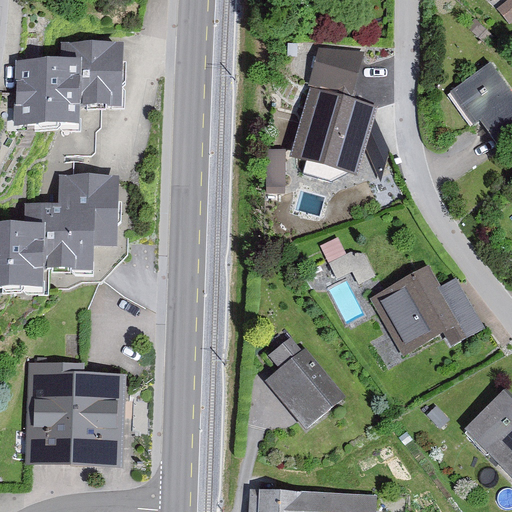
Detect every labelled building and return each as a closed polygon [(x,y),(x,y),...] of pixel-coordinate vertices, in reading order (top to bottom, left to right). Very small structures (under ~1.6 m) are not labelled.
[(511,0),(502,0),(511,14),(511,13),(511,0)] [(73,66),(21,64),(18,124),(75,127),(76,108),(122,110),(125,50),(73,48),(73,66)] [(358,66),(314,54),(305,86),(349,98),(358,66)] [(511,91),(496,66),(435,104),(456,139),(481,124),(499,153),(511,144),(511,91)] [(305,99),(289,161),(355,178),(371,115),(305,99)] [(32,227),(0,226),(0,289),(33,290),(34,272),(90,273),(90,252),(117,252),(119,184),(65,183),(64,210),(32,210),(32,227)] [(352,275),(356,284),(373,279),(364,259),(353,266),(350,258),(330,269),(337,283),(352,275)] [(426,270),(371,300),(402,355),(448,329),(458,348),(486,333),(456,279),(437,290),(426,270)] [(258,383),(299,433),(341,398),(292,338),(263,361),(272,371),(258,383)] [(78,367),(25,364),(20,468),(115,473),(120,380),(78,378),(78,367)] [(511,411),(497,396),(461,431),(511,482),(511,411)] [(373,511),(375,499),(253,492),(251,511),(373,511)]
